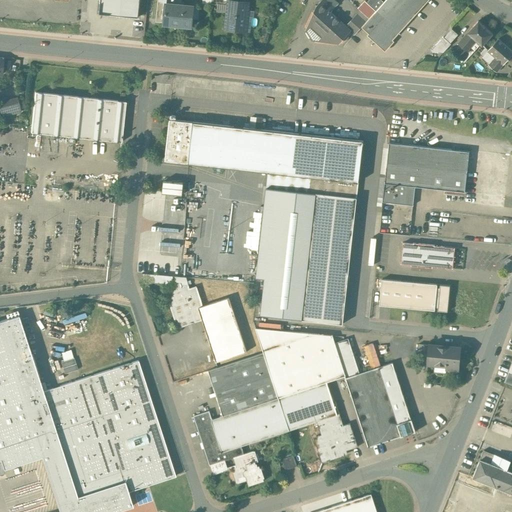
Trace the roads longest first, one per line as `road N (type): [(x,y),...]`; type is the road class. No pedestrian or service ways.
road 1 (tertiary): [(511,99),(0,41)]
road 2 (residential): [(203,511),(131,286)]
road 3 (residential): [(131,286),(126,270),(144,90)]
road 4 (residential): [(511,305),(449,460)]
road 5 (residential): [(0,302),(131,286)]
road 6 (residential): [(376,470),(253,511)]
